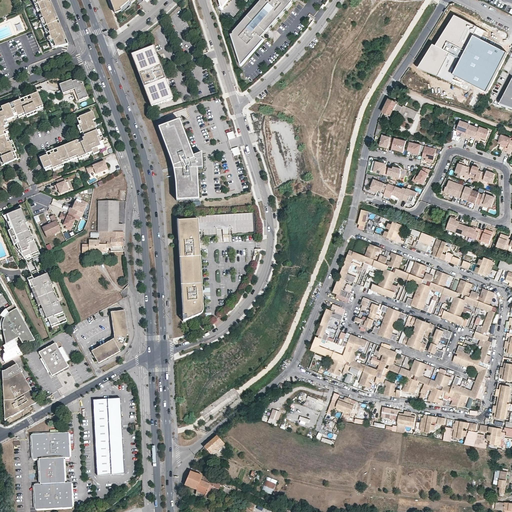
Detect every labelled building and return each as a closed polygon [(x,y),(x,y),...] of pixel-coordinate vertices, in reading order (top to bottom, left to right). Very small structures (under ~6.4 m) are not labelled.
[(36,0),(37,2),(34,3),(36,7),(37,6),(40,8),(40,10),(38,11),(39,14),(42,13),(43,17),(41,18),(42,22),(43,21),(46,23),(46,24),(44,26),(45,29),(46,29),(49,30),(49,32),(47,33),(48,37),(51,36),(53,40),(50,41),(51,45),(53,44),(55,46),(56,47),(59,46),(63,45),(68,44),(49,0),(36,0)] [(135,0),(109,0),(115,14),(121,11),(120,9),(129,2),(131,4),(135,0)] [(262,36),(293,1),(292,0),(261,0),(234,31),(235,32),(233,34),(243,63),(264,38),(262,36)] [(17,34),(26,30),(19,16),(10,20),(17,34)] [(474,36),(477,28),(454,16),(436,46),(433,44),(418,68),(451,81),(455,76),(474,36)] [(507,51),(474,36),(455,76),(487,92),(507,51)] [(173,99),(153,47),(131,55),(151,107),(173,99)] [(77,80),(72,82),(71,80),(59,84),(63,94),(75,89),(79,101),(88,97),(83,84),(82,84),(81,80),(80,80),(78,79),(77,80)] [(511,98),(511,95),(511,79),(500,103),(511,106),(511,98)] [(45,109),(37,91),(31,94),(38,112),(45,109)] [(38,112),(31,94),(30,94),(30,97),(27,98),(24,99),(24,100),(20,101),(19,98),(1,106),(2,111),(0,111),(0,154),(1,156),(0,156),(0,161),(1,165),(8,162),(8,161),(19,157),(6,125),(38,112)] [(388,99),(382,112),(390,116),(394,109),(400,112),(399,112),(414,119),(417,112),(403,105),(402,107),(396,104),(397,103),(388,99)] [(62,162),(78,155),(79,158),(89,153),(93,152),(94,154),(100,152),(99,150),(98,147),(101,146),(100,142),(103,141),(104,140),(102,135),(98,136),(96,131),(94,127),(97,126),(95,123),(94,123),(93,120),(95,119),(92,111),(88,113),(89,114),(80,117),(83,124),(80,125),(83,132),(85,137),(83,138),(84,141),(79,143),(78,140),(57,149),(58,151),(55,152),(54,152),(51,153),(51,154),(48,155),(47,153),(44,154),(50,167),(52,166),(53,168),(63,164),(62,162)] [(377,130),(376,136),(380,137),(382,131),(384,120),(380,119),(377,130)] [(197,169),(197,165),(192,154),(179,120),(158,128),(174,169),(175,176),(176,184),(177,201),(199,200),(197,169)] [(464,137),(469,125),(469,124),(459,121),(456,130),(461,132),(461,133),(460,136),(464,137)] [(475,137),(478,128),(469,125),(464,137),(468,139),(469,137),(470,135),(475,137)] [(485,140),(488,130),(479,127),(478,128),(475,137),(474,138),(474,139),(478,141),(479,138),(480,137),(481,137),(480,138),(485,140)] [(392,147),(394,138),(382,135),(379,145),(380,146),(388,148),(388,146),(392,147)] [(510,140),(511,138),(501,135),(499,141),(500,144),(499,146),(503,147),(502,150),(506,151),(510,140)] [(403,152),(406,141),(394,138),(392,147),(396,148),(395,150),(403,152)] [(419,154),(421,145),(409,142),(407,150),(411,151),(411,152),(419,154)] [(436,149),(425,146),(422,158),(427,159),(426,161),(432,163),(436,149)] [(202,165),(201,153),(192,154),(197,165),(202,165)] [(50,167),(44,154),(39,156),(42,163),(43,163),(45,169),(50,167)] [(63,164),(79,158),(78,155),(62,162),(63,164)] [(108,169),(105,160),(86,168),(89,173),(95,170),(96,174),(108,169)] [(468,179),(472,168),(467,167),(467,168),(463,166),(464,165),(465,163),(459,161),(455,172),(465,176),(464,178),(468,179)] [(385,167),(386,165),(377,162),(374,172),(387,175),(389,168),(385,167)] [(479,180),(482,172),(478,170),(477,170),(478,168),(472,166),(472,168),(468,179),(478,182),(479,180)] [(389,168),(387,175),(400,178),(401,173),(400,169),(393,167),(393,169),(389,168)] [(430,169),(423,167),(419,176),(416,175),(413,180),(417,182),(418,181),(424,184),(429,173),(430,169)] [(494,178),(493,177),(495,174),(486,171),(485,173),(482,172),(479,180),(483,182),(484,181),(492,183),(494,178)] [(70,194),(64,178),(56,181),(59,188),(58,188),(60,193),(62,198),(70,194)] [(384,185),(385,184),(374,180),(371,188),(371,190),(378,193),(379,191),(382,192),(382,191),(384,185)] [(458,197),(462,185),(448,180),(444,192),(454,196),(458,197)] [(396,187),(389,184),(388,186),(385,193),(384,195),(391,198),(392,197),(396,187)] [(472,189),(462,185),(458,197),(462,199),(464,199),(464,198),(469,199),(472,189)] [(403,189),(396,186),(396,187),(392,197),(397,198),(398,195),(400,196),(399,198),(403,199),(406,192),(402,191),(403,189)] [(406,192),(403,199),(407,201),(409,201),(409,200),(413,201),(415,196),(416,197),(418,192),(407,188),(407,189),(406,192)] [(479,205),(482,195),(479,193),(479,192),(472,189),(469,199),(468,201),(475,204),(479,205)] [(491,207),(494,197),(483,193),(482,195),(479,205),(483,206),(483,204),(487,206),(491,207)] [(82,217),(88,202),(82,200),(81,203),(78,202),(77,206),(76,207),(75,207),(74,208),(73,208),(71,212),(82,217)] [(99,201),(98,232),(99,232),(123,232),(123,224),(118,224),(118,201),(99,201)] [(29,226),(21,208),(14,211),(6,214),(9,221),(8,222),(13,235),(29,226)] [(71,212),(70,215),(64,213),(62,218),(66,220),(69,221),(68,224),(67,226),(69,227),(68,229),(73,231),(74,229),(75,230),(79,220),(81,220),(83,217),(82,217),(71,212)] [(199,235),(256,233),(254,213),(178,217),(179,238),(186,237),(187,244),(180,244),(184,321),(200,314),(201,313),(202,312),(202,311),(203,310),(203,309),(203,308),(199,235)] [(456,232),(459,222),(456,220),(456,218),(451,216),(447,229),(456,232)] [(48,240),(63,233),(56,217),(51,219),(54,224),(43,229),(48,240)] [(402,225),(393,221),(392,224),(389,223),(386,228),(390,230),(389,232),(385,231),(383,236),(391,239),(396,241),(402,225)] [(466,236),(469,227),(463,225),(464,223),(459,222),(456,232),(466,236)] [(40,254),(29,226),(13,235),(16,243),(19,250),(20,250),(23,257),(31,253),(32,257),(40,254)] [(477,240),(477,239),(480,229),(477,228),(476,229),(473,228),(469,227),(466,236),(477,240)] [(408,235),(407,234),(404,242),(414,245),(417,230),(410,228),(408,235)] [(489,244),(493,232),(489,230),(488,232),(484,231),(480,229),(477,239),(489,244)] [(123,246),(123,232),(99,232),(99,240),(99,253),(105,253),(105,250),(107,250),(107,248),(110,248),(111,248),(111,247),(123,246)] [(508,250),(511,240),(508,239),(504,237),(504,235),(501,234),(496,246),(508,250)] [(447,243),(438,239),(438,240),(433,252),(432,256),(438,258),(444,260),(446,255),(443,254),(444,251),(447,252),(450,247),(446,246),(447,243)] [(99,240),(89,240),(89,253),(99,253),(99,240)] [(377,246),(370,243),(367,251),(369,251),(367,257),(377,261),(378,257),(376,255),(377,251),(380,252),(382,248),(377,246)] [(346,297),(350,299),(352,293),(350,292),(342,289),(346,279),(354,283),(356,277),(348,273),(354,259),(384,271),(378,286),(373,284),(371,290),(376,292),(379,293),(379,292),(387,295),(386,296),(389,298),(393,299),(395,292),(390,290),(396,276),(419,285),(413,299),(408,298),(406,303),(411,305),(414,307),(415,305),(422,308),(421,309),(425,311),(428,312),(430,306),(425,304),(431,289),(454,298),(448,312),(444,310),(441,318),(445,319),(448,320),(448,319),(456,322),(455,323),(459,325),(462,326),(465,318),(460,317),(466,303),(488,312),(482,327),(478,325),(476,331),(473,337),(484,342),(478,358),(463,352),(465,347),(463,347),(459,345),(458,348),(456,353),(458,354),(457,356),(455,356),(452,362),(472,370),(479,372),(471,391),(465,388),(453,383),(452,387),(448,386),(451,377),(438,372),(435,381),(422,376),(427,364),(422,363),(415,360),(410,371),(393,364),(398,353),(384,347),(381,346),(379,352),(383,354),(377,370),(354,361),(360,345),(365,347),(368,341),(365,340),(351,334),(348,341),(344,340),(342,345),(346,347),(343,355),(319,346),(322,339),(326,341),(328,335),(324,333),(331,317),(341,321),(343,315),(335,312),(331,310),(327,309),(316,335),(319,335),(318,337),(316,336),(310,350),(315,352),(333,359),(328,371),(340,376),(341,372),(339,371),(340,366),(343,367),(344,364),(346,364),(343,370),(347,372),(350,366),(364,371),(359,384),(371,388),(372,384),(370,383),(371,379),(374,380),(375,376),(377,377),(374,383),(378,385),(380,382),(383,383),(386,376),(382,375),(386,364),(389,365),(388,369),(407,377),(406,381),(408,382),(407,387),(404,386),(402,391),(415,393),(419,382),(433,387),(427,401),(440,403),(441,400),(439,399),(440,395),(441,395),(443,396),(445,392),(446,392),(443,399),(447,400),(449,396),(452,398),(455,391),(456,392),(454,396),(457,397),(455,401),(453,400),(450,406),(463,408),(468,396),(476,399),(488,369),(479,365),(480,361),(483,362),(491,342),(488,341),(489,337),(484,335),(485,332),(487,333),(495,312),(491,311),(493,307),(490,305),(488,305),(478,301),(477,300),(469,297),(468,297),(458,293),(456,292),(444,287),(442,286),(432,283),(431,282),(424,279),(422,279),(413,275),(411,274),(399,269),(396,268),(387,264),(385,264),(378,261),(377,261),(367,257),(365,256),(354,251),(352,255),(348,254),(340,275),(342,276),(342,278),(339,277),(333,292),(337,294),(346,297)] [(387,264),(396,268),(398,263),(401,264),(403,257),(397,254),(392,252),(391,252),(390,257),(392,258),(391,262),(388,261),(387,264)] [(385,264),(388,257),(381,255),(378,261),(385,264)] [(457,266),(460,259),(453,256),(450,263),(454,264),(457,266)] [(492,262),(493,261),(484,257),(483,260),(479,259),(477,264),(481,266),(480,268),(476,267),(474,272),(482,275),(486,277),(488,274),(492,262)] [(468,270),(471,263),(463,261),(461,267),(465,268),(468,270)] [(415,270),(413,275),(422,279),(424,275),(421,274),(423,269),(426,271),(427,267),(421,264),(415,262),(413,269),(415,270)] [(432,283),(442,286),(444,281),(446,282),(449,275),(443,273),(437,270),(436,275),(438,276),(437,280),(434,279),(432,283)] [(56,298),(52,287),(50,287),(49,284),(52,283),(48,272),(44,274),(34,278),(31,279),(45,314),(47,318),(48,317),(51,324),(66,318),(59,300),(56,302),(54,299),(56,298)] [(426,273),(424,279),(431,282),(434,276),(426,273)] [(45,314),(31,279),(34,278),(33,276),(28,278),(43,315),(45,314)] [(458,293),(468,297),(469,293),(467,292),(468,287),(471,288),(473,284),(467,282),(461,280),(458,287),(460,288),(458,293)] [(478,301),(488,305),(490,299),(492,300),(495,293),(489,291),(483,288),(481,292),(484,293),(482,298),(479,297),(478,301)] [(479,294),(472,291),(469,297),(477,300),(479,294)] [(370,329),(379,306),(377,305),(378,303),(369,300),(368,303),(362,301),(360,305),(363,305),(371,309),(366,321),(358,318),(356,317),(354,320),(360,323),(359,327),(367,330),(368,328),(370,329)] [(10,313),(17,309),(14,305),(13,305),(12,306),(11,306),(9,307),(8,308),(6,309),(6,310),(5,311),(3,312),(2,314),(1,316),(3,317),(5,318),(6,316),(8,315),(10,313)] [(406,314),(383,305),(381,311),(386,313),(380,329),(374,326),(373,330),(372,332),(393,341),(395,341),(398,336),(392,333),(398,318),(404,320),(406,314)] [(6,316),(19,337),(23,343),(35,341),(17,309),(10,313),(8,315),(6,316)] [(113,339),(92,351),(99,364),(120,351),(120,350),(121,349),(122,348),(123,346),(124,344),(125,343),(125,341),(126,339),(126,338),(127,336),(127,334),(128,334),(124,309),(110,311),(114,332),(115,336),(114,339),(113,339)] [(19,337),(6,316),(5,318),(4,319),(4,320),(4,321),(3,322),(3,323),(3,324),(3,325),(3,326),(3,327),(3,328),(3,329),(3,330),(6,344),(13,341),(19,337)] [(434,325),(413,317),(410,324),(416,326),(411,338),(406,336),(403,344),(406,345),(420,351),(424,352),(424,350),(426,345),(421,343),(426,330),(431,332),(434,325)] [(52,327),(67,320),(66,318),(51,324),(52,327)] [(449,340),(452,332),(440,328),(440,330),(437,329),(428,351),(431,352),(430,354),(442,359),(445,352),(436,349),(441,336),(449,340)] [(473,345),(475,339),(466,335),(464,342),(473,345)] [(55,342),(38,352),(51,375),(68,366),(55,342)] [(511,381),(511,377),(511,364),(504,363),(503,368),(500,367),(499,374),(502,375),(501,379),(511,381)] [(9,379),(22,372),(23,372),(21,368),(20,369),(17,364),(5,371),(3,371),(3,372),(3,379),(9,379)] [(68,366),(51,375),(53,378),(70,369),(68,366)] [(3,405),(5,407),(8,411),(7,412),(6,412),(6,413),(6,414),(6,415),(6,416),(6,417),(6,418),(7,418),(7,419),(7,420),(8,420),(11,417),(13,415),(24,410),(25,411),(35,403),(36,403),(39,401),(35,397),(31,388),(22,372),(9,379),(3,379),(5,405),(3,405)] [(347,372),(344,381),(349,383),(352,375),(347,372)] [(394,392),(396,384),(386,380),(384,384),(387,385),(386,387),(385,387),(384,395),(388,396),(400,398),(401,390),(397,390),(396,393),(394,392)] [(510,387),(500,385),(499,389),(496,389),(496,392),(495,396),(498,397),(496,406),(493,405),(492,410),(492,412),(495,413),(494,417),(504,419),(507,404),(507,402),(510,387)] [(351,413),(352,413),(355,404),(351,402),(352,399),(345,397),(344,399),(339,398),(336,408),(351,413)] [(121,398),(93,399),(98,476),(125,474),(121,398)] [(400,410),(383,407),(381,418),(398,421),(399,413),(400,410)] [(281,411),(272,408),(268,422),(276,425),(281,411)] [(413,426),(414,426),(416,416),(411,415),(412,412),(404,411),(404,414),(399,413),(398,421),(397,423),(398,423),(413,426)] [(436,422),(437,417),(429,416),(424,415),(423,418),(421,431),(430,433),(431,430),(434,431),(435,425),(432,425),(432,422),(436,422)] [(298,422),(307,425),(309,419),(301,416),(298,422)] [(444,425),(445,418),(442,418),(438,417),(437,424),(444,425)] [(468,428),(469,423),(461,421),(456,420),(455,424),(453,436),(453,437),(462,439),(462,436),(466,437),(467,431),(463,430),(464,428),(468,428)] [(476,431),(477,424),(473,423),(469,423),(468,429),(476,431)] [(398,425),(397,433),(405,434),(406,431),(407,427),(398,425)] [(499,445),(502,429),(495,428),(489,426),(488,432),(492,433),(491,435),(488,435),(487,440),(490,441),(490,444),(499,446),(499,445)] [(39,459),(64,458),(70,457),(69,432),(53,433),(32,434),(33,459),(39,459)] [(225,444),(217,435),(204,447),(210,454),(216,449),(218,451),(221,448),(221,447),(225,444)] [(41,484),(65,483),(64,458),(39,459),(41,484)] [(219,489),(221,484),(203,476),(190,471),(185,485),(197,490),(195,495),(204,499),(206,493),(210,495),(213,487),(219,489)] [(504,493),(508,474),(501,473),(499,487),(500,487),(500,493),(504,493)] [(272,493),(277,480),(267,476),(262,489),(272,493)] [(65,483),(41,484),(35,484),(36,510),(57,508),(73,507),(72,482),(65,483)]
